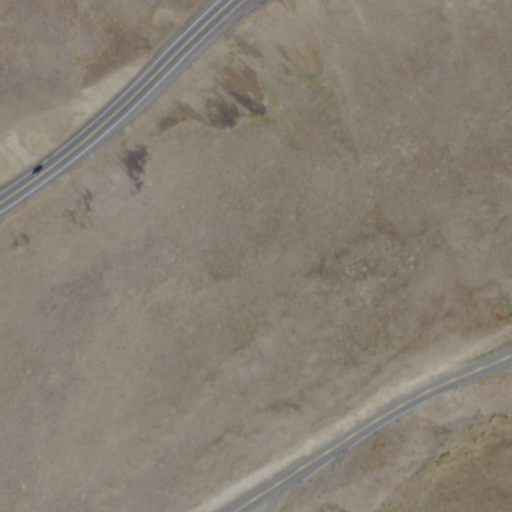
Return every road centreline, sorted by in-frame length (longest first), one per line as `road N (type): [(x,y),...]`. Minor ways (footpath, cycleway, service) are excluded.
road 1 (primary): [(0,208),(243,0)]
road 2 (tertiary): [(237,511),(511,357)]
